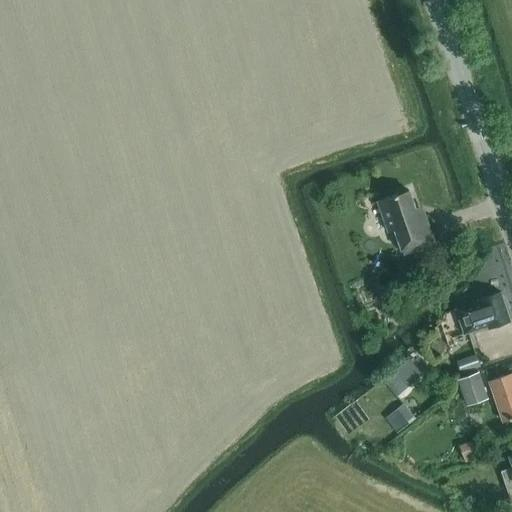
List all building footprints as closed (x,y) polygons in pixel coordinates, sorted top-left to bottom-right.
[(404,254),(435,243),(425,213),(418,216),(409,190),(378,201),(389,232),(396,230),(404,254)] [(410,259),(397,264),(401,276),(415,271),(410,259)] [(466,305),(455,308),(463,333),(487,326),(488,329),(490,328),(511,321),(511,319),(503,292),(466,305)] [(480,365),(475,353),(457,359),(461,372),(480,365)] [(409,358),(387,378),(400,393),(423,374),(409,358)] [(480,373),(460,380),(469,404),(479,401),(478,397),(487,393),(480,373)] [(505,421),(511,418),(511,373),(491,381),(505,421)] [(415,417),(410,411),(400,418),(405,424),(415,417)] [(377,442),(372,435),(365,440),(370,447),(377,442)] [(475,438),(459,444),(465,461),(481,455),(475,438)] [(511,511),(511,453),(508,455),(511,467),(501,471),(510,497),(499,500),(502,511),(511,511)]
